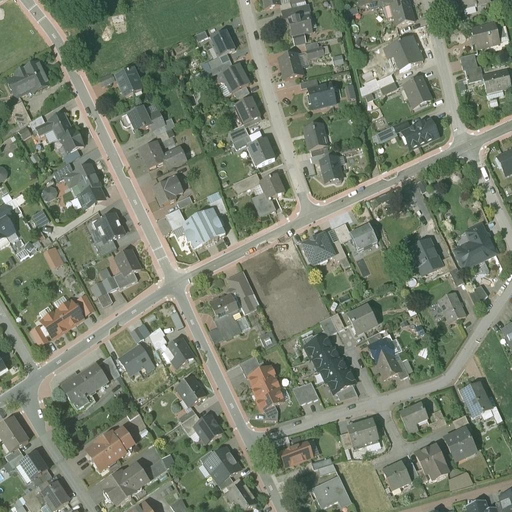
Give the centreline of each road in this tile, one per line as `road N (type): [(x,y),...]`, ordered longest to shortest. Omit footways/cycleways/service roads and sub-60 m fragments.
road 1 (residential): [(26,0),(58,41),(175,283)]
road 2 (residential): [(245,0),(309,218)]
road 3 (residential): [(376,402),(451,373),(511,280)]
road 4 (residential): [(175,283),(249,441)]
road 5 (residential): [(309,218),(467,148)]
road 6 (residential): [(38,379),(175,283)]
road 7 (residential): [(426,0),(467,148)]
road 8 (residential): [(175,283),(309,218)]
road 9 (residential): [(26,388),(95,511)]
road 10 (residential): [(249,441),(376,402)]
